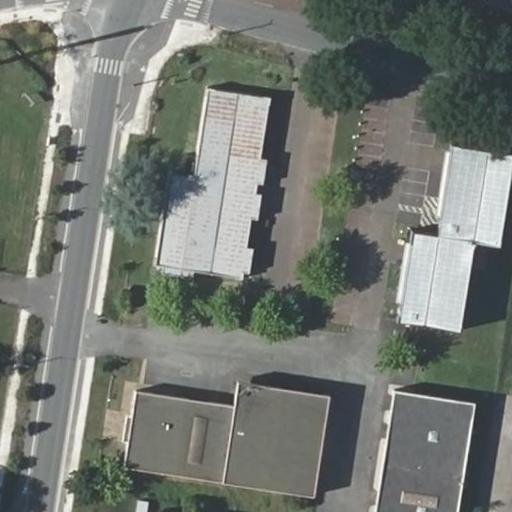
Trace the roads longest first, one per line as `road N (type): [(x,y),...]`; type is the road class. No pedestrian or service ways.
road 1 (unclassified): [(41,511),(108,78),(134,0)]
road 2 (unclassified): [(189,0),(511,86)]
road 3 (unknown): [(339,363),(361,344),(410,59)]
road 4 (unknown): [(74,299),(204,342),(339,363)]
road 5 (unknown): [(322,35),(290,254)]
road 6 (unknown): [(339,363),(360,427),(340,511)]
